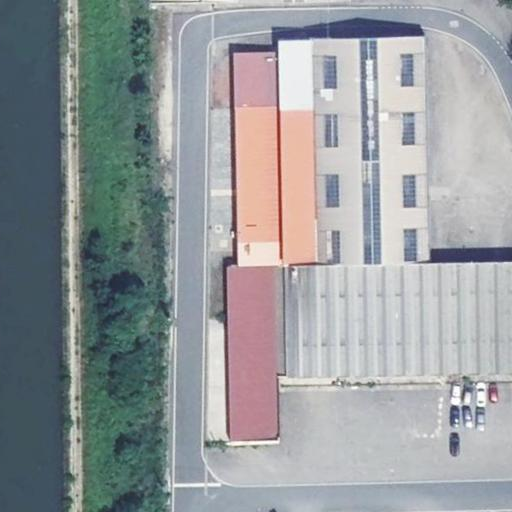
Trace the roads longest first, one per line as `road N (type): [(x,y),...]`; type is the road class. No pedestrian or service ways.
road 1 (unclassified): [(485,41),(450,23),(413,17),(250,23),(202,38),(194,53),(189,503)]
road 2 (track): [(72,0),(77,511)]
road 3 (unclassified): [(511,494),(189,503)]
